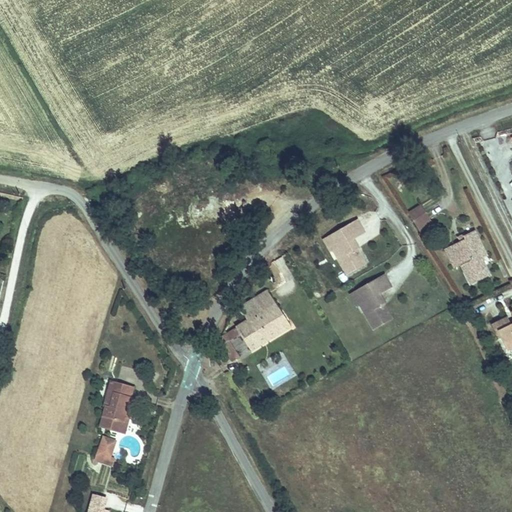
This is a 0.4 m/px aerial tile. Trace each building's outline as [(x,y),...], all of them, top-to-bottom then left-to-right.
[(419,201),(407,208),(419,226),(430,219),(419,201)] [(356,219),(329,236),(337,249),(333,251),(348,275),(365,265),(357,250),(351,241),(354,239),(364,233),(356,219)] [(465,236),(452,243),(470,279),(488,271),(481,255),(485,253),(473,228),(464,233),(465,236)] [(329,236),(322,239),(330,252),(333,251),(337,249),(329,236)] [(354,239),(351,241),(357,250),(359,248),(354,239)] [(382,269),(354,286),(362,299),(358,301),(372,325),(390,315),(382,300),(376,291),(379,289),(389,283),(382,269)] [(240,310),(247,323),(275,306),(262,283),(246,293),(251,303),(240,310)] [(354,286),(348,290),(355,302),(358,301),(362,299),(354,286)] [(275,306),(247,323),(219,339),(226,353),(225,354),(231,364),(238,359),(229,343),(240,337),(249,352),(289,327),(275,306)] [(504,316),(492,321),(498,334),(501,333),(505,344),(511,341),(511,308),(511,309),(511,311),(511,317),(507,320),(504,316)] [(95,425),(114,430),(117,414),(123,416),(128,398),(126,397),(128,387),(111,383),(105,406),(100,405),(95,425)] [(117,414),(114,430),(119,431),(123,416),(117,414)] [(112,456),(103,454),(104,450),(97,448),(95,459),(111,462),(112,456)] [(104,511),(107,500),(93,497),(88,511),(104,511)]
